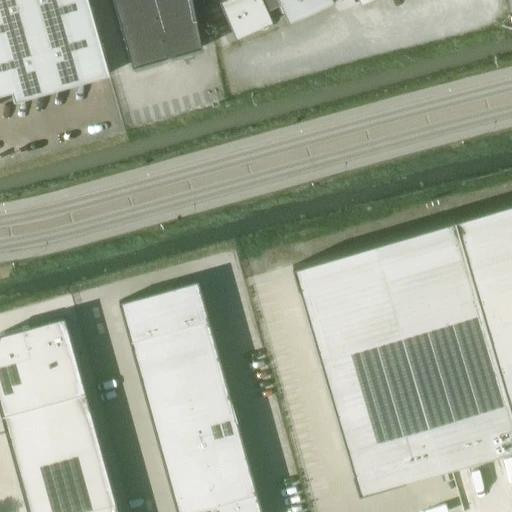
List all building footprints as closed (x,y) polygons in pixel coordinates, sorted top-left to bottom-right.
[(109,75),(88,0),(0,0),(0,95),(11,92),(14,102),(109,75)] [(192,0),(113,0),(132,67),(202,47),(192,0)] [(220,3),(236,39),(273,23),(272,21),(285,15),(277,0),(222,0),(223,1),(220,3)] [(277,0),(285,15),(289,24),(334,4),(332,0),(277,0)] [(511,201),(292,266),(359,493),(450,467),(450,466),(511,447),(511,201)] [(261,511),(198,280),(119,301),(176,511),(261,511)] [(0,416),(5,435),(26,511),(118,511),(85,393),(64,317),(0,334),(0,416)]
